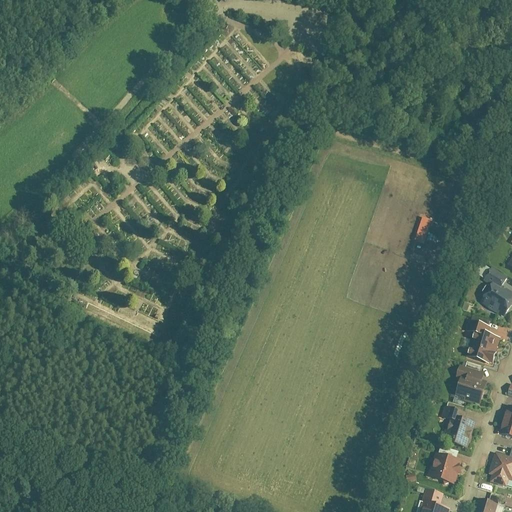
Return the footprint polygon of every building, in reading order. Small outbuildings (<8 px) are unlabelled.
[(500,290),(502,286),(508,278),(492,268),(484,279),(492,284),(500,290)] [(481,302),(503,317),(511,303),(511,292),(502,286),(500,290),(492,284),(481,302)] [(474,331),(488,335),(490,327),(469,321),(466,332),(473,334),(474,331)] [(466,357),(493,364),(500,339),(488,335),(474,331),(473,334),(466,357)] [(461,376),(481,381),(484,372),(460,365),(456,378),(460,379),(461,376)] [(455,399),(480,406),(487,382),(481,381),(461,376),(460,379),(455,399)] [(499,435),(511,438),(511,408),(507,407),(499,435)] [(450,418),(464,422),(467,413),(445,408),(442,419),(449,421),(450,418)] [(443,444),(467,450),(474,425),(464,422),(450,418),(449,421),(443,444)] [(441,447),(438,455),(456,460),(459,452),(441,447)] [(492,476),(490,482),(507,487),(509,481),(511,482),(511,458),(509,458),(494,453),(488,475),(492,476)] [(428,478),(455,486),(462,462),(456,460),(438,455),(435,454),(428,478)] [(426,491),(423,503),(441,507),(444,495),(426,491)] [(491,493),(489,502),(497,504),(505,506),(508,498),(491,493)] [(475,511),(494,511),(497,504),(489,502),(479,499),(475,511)] [(420,511),(449,511),(450,510),(441,507),(423,503),(420,511)]
